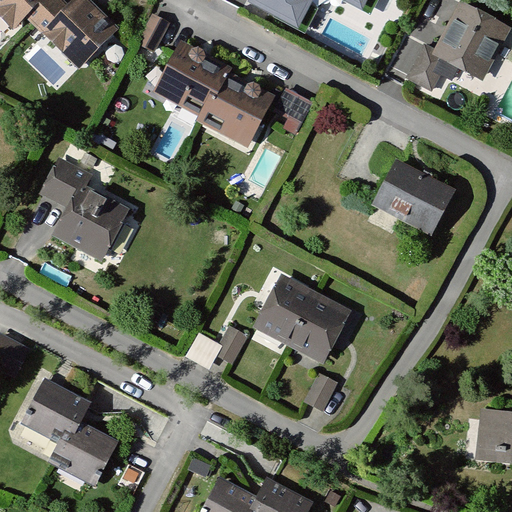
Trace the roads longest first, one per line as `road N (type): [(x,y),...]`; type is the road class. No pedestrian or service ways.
road 1 (residential): [(0,277),(312,444),(333,448),(352,440),(430,327),(511,173)]
road 2 (residential): [(511,173),(184,0)]
road 3 (residential): [(0,311),(186,409),(189,421),(141,511)]
